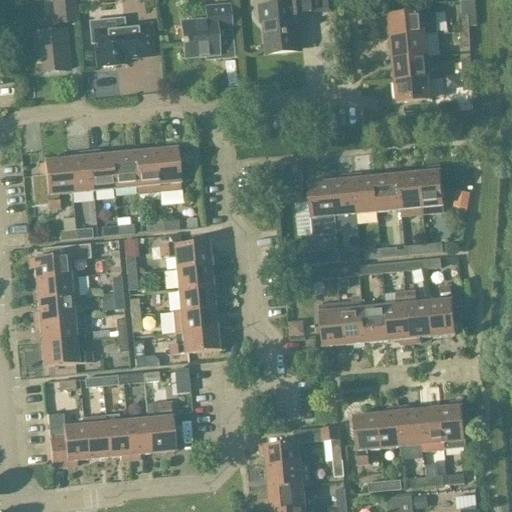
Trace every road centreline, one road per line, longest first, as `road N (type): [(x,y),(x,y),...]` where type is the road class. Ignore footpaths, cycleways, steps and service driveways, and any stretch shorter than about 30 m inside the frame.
road 1 (residential): [(12,508),(205,484),(231,463),(226,420),(271,374),(268,339),(253,328),(246,239),(205,100)]
road 2 (residential): [(205,100),(93,120),(78,112),(17,117),(0,133)]
road 3 (residential): [(360,91),(205,100)]
road 4 (residential): [(12,508),(0,387)]
